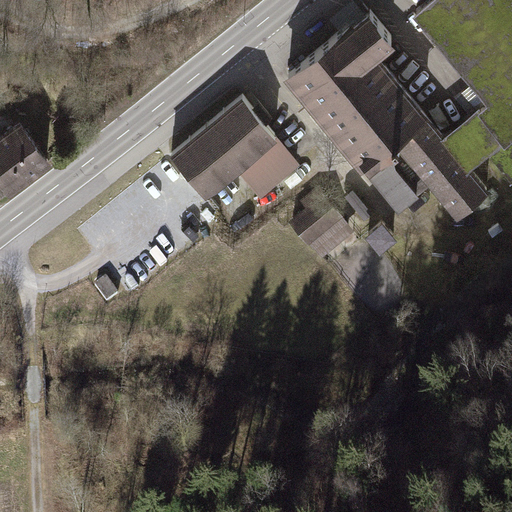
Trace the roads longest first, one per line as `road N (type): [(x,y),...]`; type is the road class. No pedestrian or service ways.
road 1 (tertiary): [(0,229),(291,0)]
road 2 (track): [(189,0),(115,28),(69,34),(0,11)]
